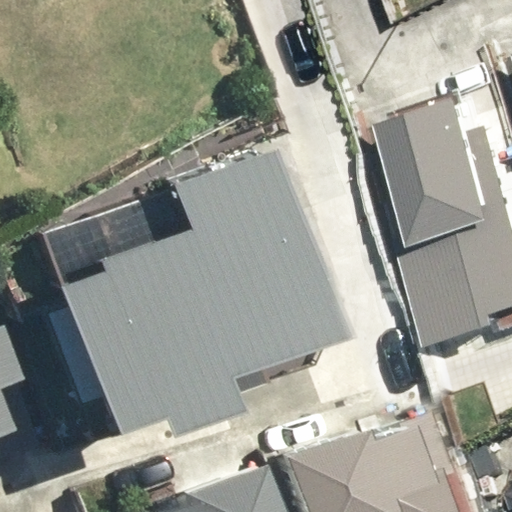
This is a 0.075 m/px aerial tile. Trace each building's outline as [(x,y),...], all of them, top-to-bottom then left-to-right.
[(511,307),(511,195),(491,127),(471,133),(463,105),(383,129),(397,174),(381,178),(433,350),(504,329),(498,312),(511,307)] [(275,343),(225,153),(120,181),(136,241),(45,265),(48,276),(0,289),(0,339),(26,436),(77,423),(81,437),(167,415),(156,374),(275,343)] [(323,432),(239,458),(256,511),(416,511),(407,483),(428,476),(409,415),(326,441),(323,432)] [(235,511),(219,465),(118,501),(121,511),(235,511)] [(511,511),(511,498),(501,502),(503,511),(511,511)]
